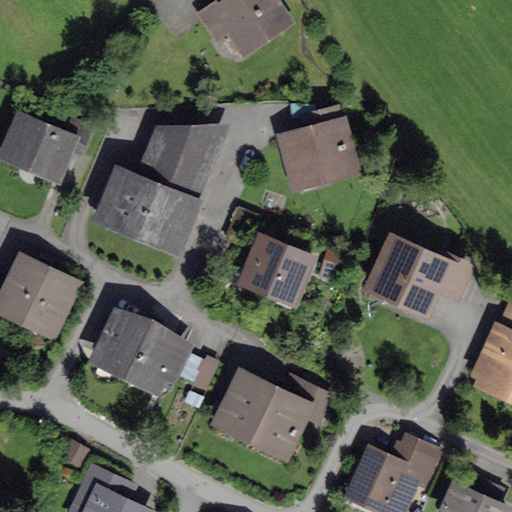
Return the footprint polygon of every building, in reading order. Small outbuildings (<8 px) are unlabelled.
[(229,38),(244,62),(297,28),(279,0),(224,0),(201,15),(219,45),(229,38)] [(282,140),(299,195),(365,176),(345,105),(302,118),(307,133),(282,140)] [(0,157),(0,158),(61,184),(80,139),(19,113),(0,157)] [(137,131),(121,167),(204,202),(233,127),(137,131)] [(181,266),(204,202),(121,167),(95,224),(181,266)] [(238,285),(294,310),(316,259),(260,235),(238,285)] [(367,294),(430,320),(438,301),(459,310),(477,265),(452,255),(449,260),(392,236),(367,294)] [(0,300),(0,316),(55,343),(82,287),(21,258),(0,300)] [(511,332),(511,306),(507,304),(497,326),(511,332)] [(93,362),(165,396),(189,347),(116,313),(93,362)] [(471,385),(511,403),(511,332),(497,326),(471,385)] [(217,369),(201,361),(188,387),(204,395),(217,369)] [(214,430),(292,466),(319,410),(241,373),(214,430)] [(346,502),(370,511),(406,511),(423,473),(369,450),(346,502)] [(71,511),(143,511),(151,496),(91,469),(71,511)] [(441,511),(511,511),(511,509),(454,485),(441,511)]
